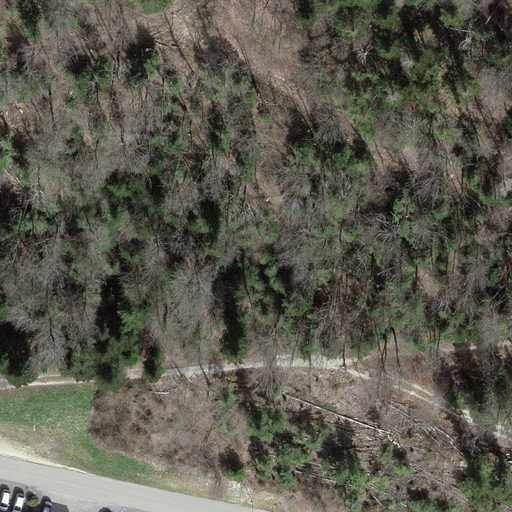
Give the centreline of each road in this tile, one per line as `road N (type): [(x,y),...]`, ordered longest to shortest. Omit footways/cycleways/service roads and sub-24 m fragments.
road 1 (track): [(0,385),(511,337)]
road 2 (unclassified): [(0,460),(195,511)]
